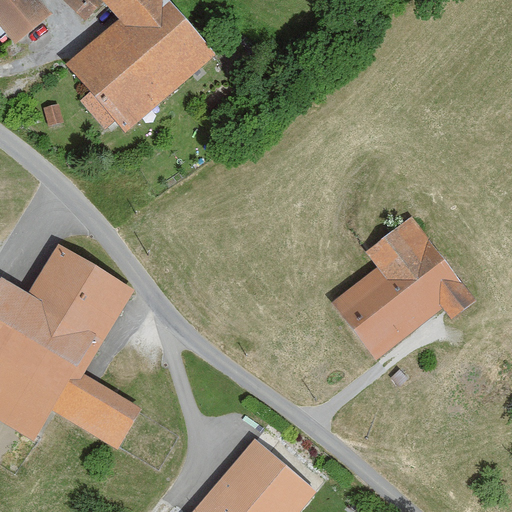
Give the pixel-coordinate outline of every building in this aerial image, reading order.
[(35,0),(0,0),(0,23),(16,42),(48,15),(35,0)] [(64,0),(83,18),(100,0),(64,0)] [(112,0),(126,16),(71,62),(127,129),(213,58),(164,0),(112,0)] [(380,269),(337,305),(383,360),(444,309),(455,322),(479,303),(410,219),(368,254),(380,269)] [(28,289),(4,275),(0,281),(0,423),(33,443),(52,411),(116,449),(141,407),(84,374),(135,288),(56,241),(28,289)] [(407,379),(400,371),(391,379),(398,387),(407,379)] [(297,511),(314,493),(252,443),(196,511),(297,511)]
